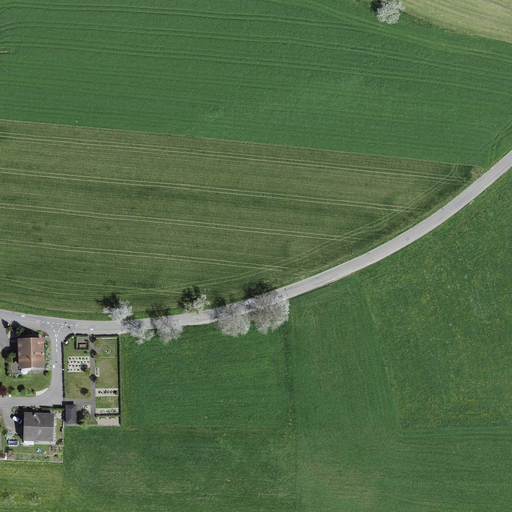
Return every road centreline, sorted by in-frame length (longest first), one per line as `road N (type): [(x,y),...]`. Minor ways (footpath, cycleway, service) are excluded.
road 1 (unclassified): [(511,158),(407,237),(300,287),(206,315),(128,326),(56,323)]
road 2 (residential): [(56,323),(58,388),(46,403),(0,403)]
